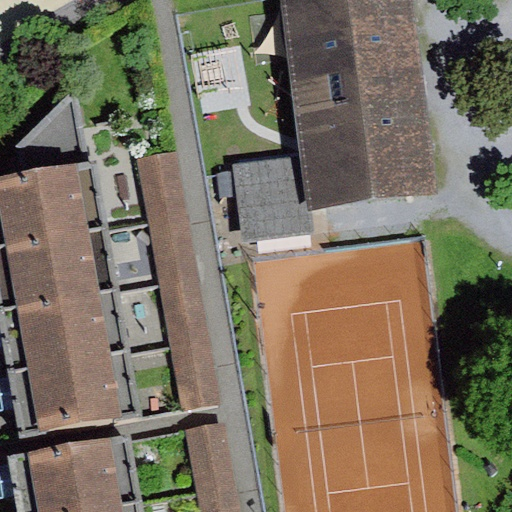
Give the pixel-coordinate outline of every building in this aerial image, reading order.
[(409,0),(278,0),(306,223),(435,207),(409,0)] [(0,250),(106,231),(95,169),(88,168),(76,90),(22,151),(27,178),(0,184),(0,250)] [(172,159),(135,166),(182,421),(220,414),(172,159)] [(106,231),(0,250),(0,312),(117,292),(106,231)] [(117,292),(0,312),(0,318),(8,376),(130,354),(117,292)] [(130,354),(8,376),(20,442),(142,419),(130,354)] [(237,511),(223,432),(184,439),(196,511),(237,511)] [(128,444),(17,465),(25,511),(106,511),(138,507),(128,444)]
